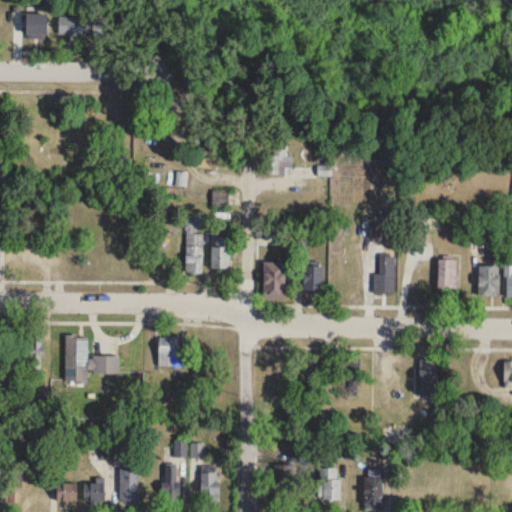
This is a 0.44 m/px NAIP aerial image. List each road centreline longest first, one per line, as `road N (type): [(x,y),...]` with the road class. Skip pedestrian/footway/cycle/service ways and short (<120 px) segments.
road 1 (residential): [(0,300),(225,305),(268,324),(511,326)]
road 2 (residential): [(246,145),(245,511)]
road 3 (residential): [(0,69),(163,72)]
